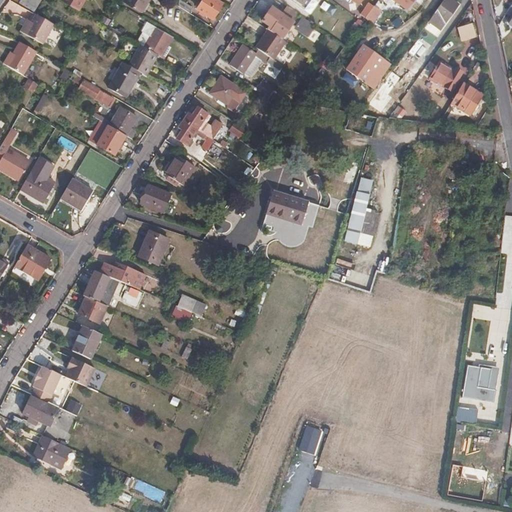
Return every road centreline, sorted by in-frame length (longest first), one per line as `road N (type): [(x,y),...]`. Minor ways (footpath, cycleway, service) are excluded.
road 1 (residential): [(77,253),(244,0)]
road 2 (unclassified): [(483,0),(511,152)]
road 3 (residential): [(0,385),(77,253)]
